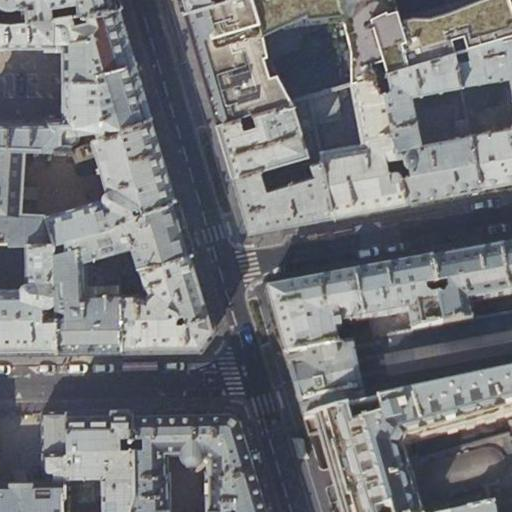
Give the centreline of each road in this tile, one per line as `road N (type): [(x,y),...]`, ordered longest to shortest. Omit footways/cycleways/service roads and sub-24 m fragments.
road 1 (residential): [(229,267),(511,214)]
road 2 (tertiary): [(229,267),(149,0)]
road 3 (residential): [(0,380),(258,369)]
road 4 (tertiary): [(300,511),(258,369)]
